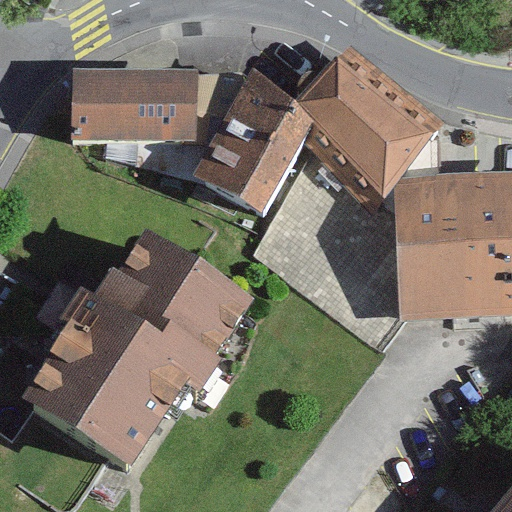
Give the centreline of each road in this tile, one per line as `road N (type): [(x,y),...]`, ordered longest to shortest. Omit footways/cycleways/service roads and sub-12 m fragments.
road 1 (residential): [(511,99),(421,69),(266,0)]
road 2 (unknown): [(511,333),(481,337),(451,356),(463,396),(448,414),(414,382)]
road 3 (residential): [(179,0),(43,59)]
